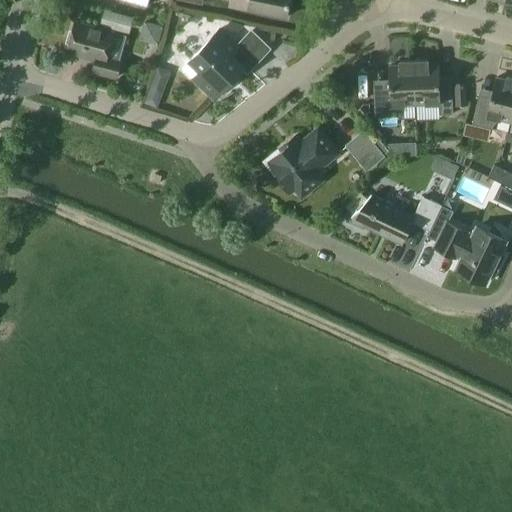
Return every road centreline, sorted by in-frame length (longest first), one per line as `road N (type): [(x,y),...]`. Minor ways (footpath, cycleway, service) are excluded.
road 1 (track): [(0,188),(511,416)]
road 2 (residential): [(501,309),(426,292),(245,208),(211,171),(208,141)]
road 3 (residential): [(208,141),(5,74)]
road 4 (residential): [(208,141),(300,76),(363,0)]
road 5 (residential): [(511,36),(380,0)]
